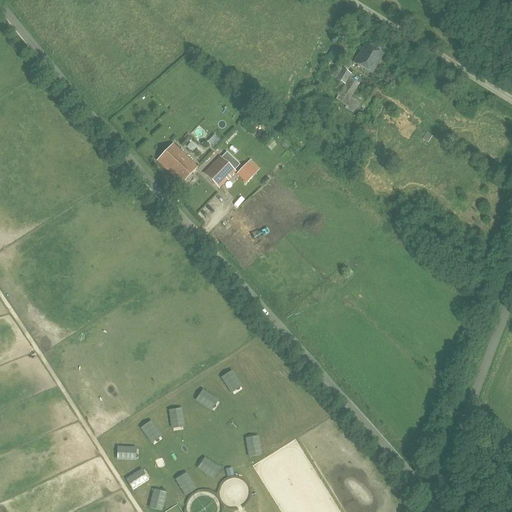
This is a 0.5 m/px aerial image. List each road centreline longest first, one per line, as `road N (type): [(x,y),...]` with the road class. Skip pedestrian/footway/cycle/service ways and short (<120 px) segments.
road 1 (unclassified): [(434,504),(0,2)]
road 2 (unclassified): [(434,504),(511,298)]
road 3 (unclassified): [(511,101),(346,0)]
